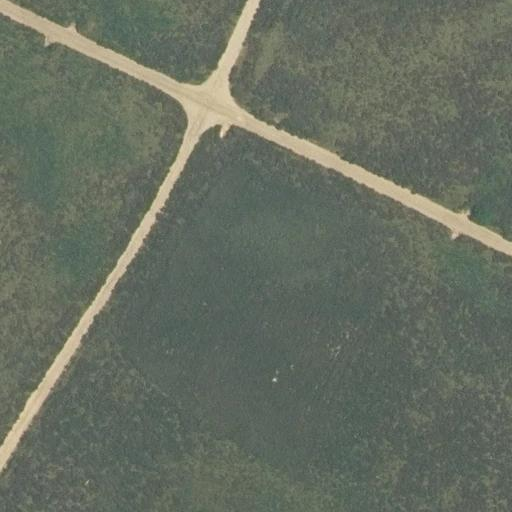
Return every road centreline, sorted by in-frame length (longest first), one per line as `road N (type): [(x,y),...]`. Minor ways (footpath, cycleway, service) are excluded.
road 1 (track): [(0,7),(511,250)]
road 2 (track): [(0,459),(165,191),(255,0)]
